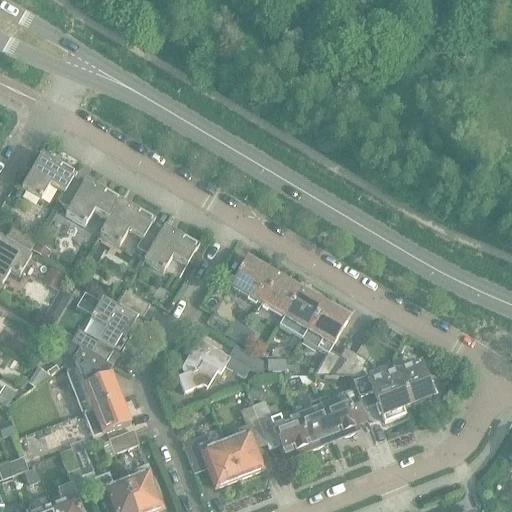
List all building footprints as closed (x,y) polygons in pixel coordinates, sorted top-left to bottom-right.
[(49,188),(62,195),(63,196),(72,181),(76,174),(52,160),(50,163),(40,157),(20,191),(40,203),(49,188)] [(82,187),(72,181),(63,196),(62,195),(57,205),(68,211),(64,217),(84,229),(93,214),(107,222),(118,203),(120,200),(96,186),(94,189),(84,183),(82,187)] [(129,209),(118,203),(107,222),(98,238),(118,249),(127,234),(141,242),(135,251),(146,257),(160,233),(150,227),(154,220),(130,206),(129,209)] [(12,227),(5,239),(29,254),(36,242),(12,227)] [(160,233),(146,257),(143,264),(162,275),(171,260),(186,268),(199,246),(175,232),(173,235),(163,229),(160,233)] [(0,296),(4,289),(1,287),(9,274),(18,279),(30,260),(0,241),(0,296)] [(246,260),(229,289),(260,307),(277,278),(246,260)] [(50,268),(41,283),(57,291),(65,276),(50,268)] [(300,292),(277,278),(260,307),(283,321),(300,292)] [(300,292),(283,321),(278,330),(301,344),(306,334),(323,306),(300,292)] [(118,306),(142,320),(149,308),(125,294),(118,306)] [(71,344),(84,352),(105,365),(112,354),(118,358),(133,334),(129,332),(135,322),(101,302),(89,321),(105,330),(97,344),(78,332),(73,340),(71,344)] [(348,321),(323,306),(306,334),(322,343),(317,351),(327,357),(329,353),(348,321)] [(211,317),(206,326),(224,337),(229,328),(211,317)] [(227,342),(236,347),(244,333),(235,328),(227,342)] [(61,333),(57,340),(69,347),(71,344),(73,340),(61,333)] [(244,333),(236,347),(245,352),(253,338),(244,333)] [(69,347),(57,340),(51,350),(72,362),(82,354),(69,347)] [(197,342),(181,369),(181,370),(181,371),(181,372),(181,373),(183,378),(177,380),(183,396),(202,389),(206,391),(216,375),(220,377),(229,361),(197,342)] [(72,362),(51,350),(44,362),(59,371),(72,362)] [(262,365),(235,350),(229,360),(263,379),(262,365)] [(343,351),(339,359),(327,379),(341,379),(354,358),(343,351)] [(99,375),(105,365),(84,352),(82,354),(72,362),(92,414),(120,403),(111,378),(101,381),(99,375)] [(339,359),(329,353),(327,357),(314,379),(327,379),(339,359)] [(365,364),(354,358),(341,379),(349,379),(365,373),(363,368),(365,364)] [(268,373),(284,374),(284,373),(284,364),(269,363),(268,373)] [(418,365),(396,374),(410,409),(436,398),(431,386),(427,387),(418,365)] [(34,390),(49,379),(36,370),(26,385),(34,390)] [(369,383),(365,373),(349,379),(355,395),(361,412),(376,406),(381,420),(389,417),(392,422),(404,417),(402,411),(410,409),(396,374),(396,373),(369,383)] [(0,406),(3,408),(7,402),(9,404),(13,397),(4,391),(0,397),(0,406)] [(327,401),(317,404),(332,442),(357,432),(355,427),(366,423),(361,412),(355,395),(329,405),(327,401)] [(120,403),(92,414),(101,437),(129,426),(120,403)] [(310,413),(296,418),(308,451),(332,442),(317,404),(308,407),(310,413)] [(270,423),(263,405),(252,410),(263,440),(274,435),(284,461),(308,451),(296,418),(281,424),(280,419),(270,423)] [(237,440),(224,445),(239,482),(263,473),(252,444),(263,440),(252,410),(240,414),(246,431),(235,435),(237,440)] [(7,423),(0,425),(0,436),(1,439),(12,434),(7,423)] [(137,447),(132,434),(108,443),(113,457),(137,447)] [(214,492),(239,482),(224,445),(212,450),(210,445),(207,446),(204,438),(181,447),(191,472),(205,467),(214,492)] [(73,457),(83,453),(85,452),(82,443),(70,448),(73,457)] [(92,475),(83,453),(73,457),(72,457),(81,480),(92,475)] [(63,506),(51,510),(51,511),(80,511),(75,500),(73,495),(85,490),(81,480),(72,457),(58,463),(69,490),(59,494),(63,506)] [(23,462),(0,470),(0,479),(2,484),(28,474),(23,462)] [(136,479),(124,484),(134,511),(161,511),(162,511),(146,470),(134,474),(136,479)] [(106,511),(134,511),(124,484),(111,489),(107,478),(95,483),(106,511)]
